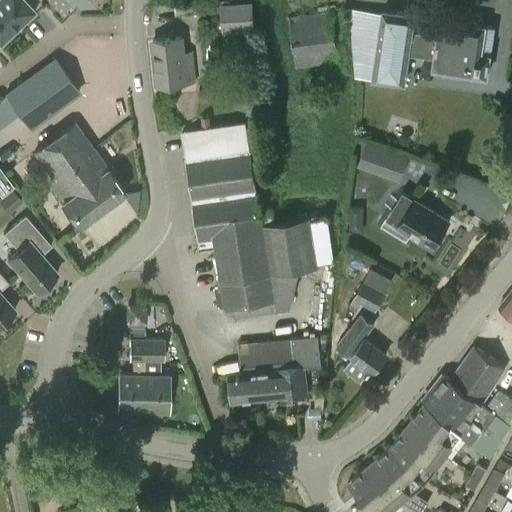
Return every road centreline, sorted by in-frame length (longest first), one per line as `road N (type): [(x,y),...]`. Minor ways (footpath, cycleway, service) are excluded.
road 1 (residential): [(314,461),(361,436),(511,268)]
road 2 (unclassified): [(53,419),(314,461)]
road 3 (residential): [(146,242),(160,197),(139,84),(136,0)]
road 4 (residential): [(53,419),(58,334),(146,242)]
road 5 (residential): [(194,356),(173,274),(146,242)]
